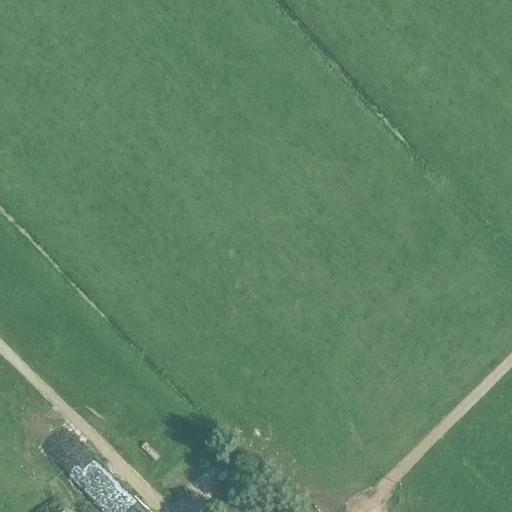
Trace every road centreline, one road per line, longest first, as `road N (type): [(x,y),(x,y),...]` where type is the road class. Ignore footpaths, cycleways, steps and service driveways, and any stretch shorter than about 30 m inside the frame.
road 1 (track): [(167,511),(0,341)]
road 2 (track): [(358,511),(511,358)]
